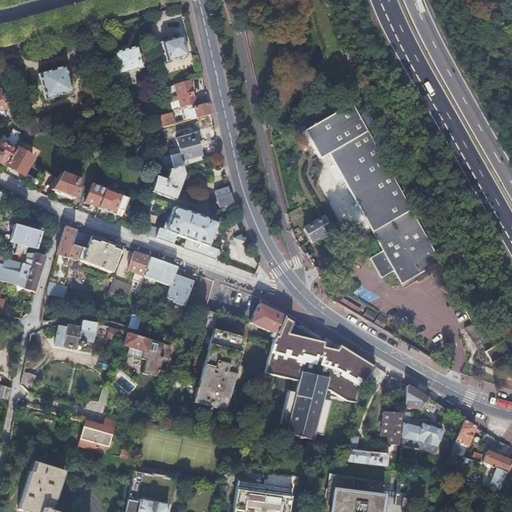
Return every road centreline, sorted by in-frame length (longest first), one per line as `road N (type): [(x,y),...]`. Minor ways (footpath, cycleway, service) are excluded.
road 1 (secondary): [(199,0),(249,206),(298,289)]
road 2 (residential): [(298,289),(231,0)]
road 3 (trunk): [(387,0),(511,238)]
road 4 (residential): [(61,216),(262,290),(298,289)]
road 5 (secondary): [(298,289),(331,321),(465,398),(511,411)]
road 6 (trunk): [(511,186),(413,0)]
